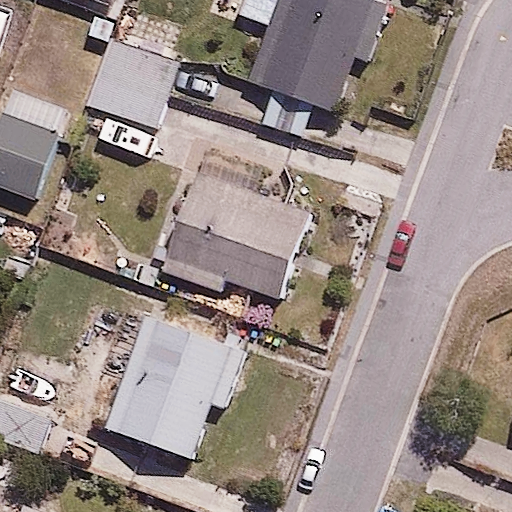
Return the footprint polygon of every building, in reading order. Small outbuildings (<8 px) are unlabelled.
[(141,0),(125,0),(114,32),(175,54),(188,17),(141,0)] [(397,2),(391,0),(247,0),(244,12),(272,22),(251,79),(337,112),(359,52),(376,59),(397,2)] [(114,32),(89,102),(115,111),(105,139),(152,156),(187,59),(175,54),(114,32)] [(68,128),(8,110),(0,136),(0,187),(47,201),(68,128)] [(202,174),(169,269),(229,290),(232,280),(288,300),(318,215),(202,174)] [(230,403),(252,341),(155,307),(114,425),(196,454),(216,398),(230,403)] [(55,421),(0,398),(0,431),(44,449),(55,421)] [(50,511),(27,502),(22,511),(50,511)]
